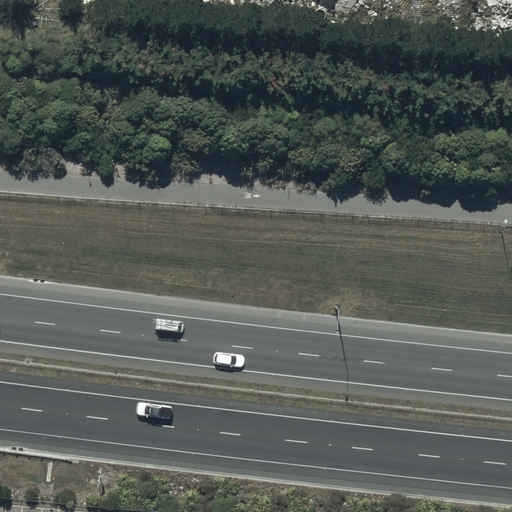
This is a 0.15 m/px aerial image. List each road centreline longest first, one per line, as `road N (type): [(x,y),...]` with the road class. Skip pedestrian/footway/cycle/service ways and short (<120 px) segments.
road 1 (motorway): [(0,317),(511,376)]
road 2 (motorway): [(511,464),(0,405)]
